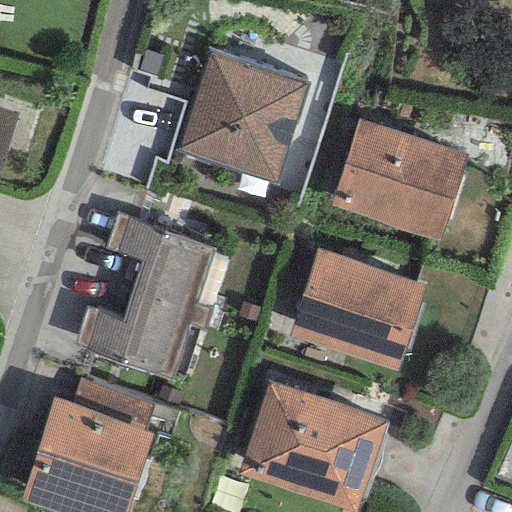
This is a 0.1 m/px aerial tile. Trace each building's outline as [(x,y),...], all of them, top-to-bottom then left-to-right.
[(306,85),(209,53),(177,150),(274,182),(306,85)] [(0,171),(19,115),(0,108),(0,171)] [(357,120),(329,206),(436,240),(464,153),(357,120)] [(212,248),(114,215),(103,248),(141,261),(129,296),(204,321),(208,309),(193,304),(212,248)] [(317,250),(288,336),(397,372),(425,286),(317,250)] [(204,321),(129,296),(120,322),(85,310),(72,346),(168,378),(187,323),(202,328),(204,321)] [(77,379),(68,405),(142,432),(152,405),(77,379)] [(354,511),(385,421),(267,382),(236,475),(350,511),(354,511)] [(68,405),(51,400),(17,501),(51,511),(125,511),(152,434),(142,432),(68,405)]
